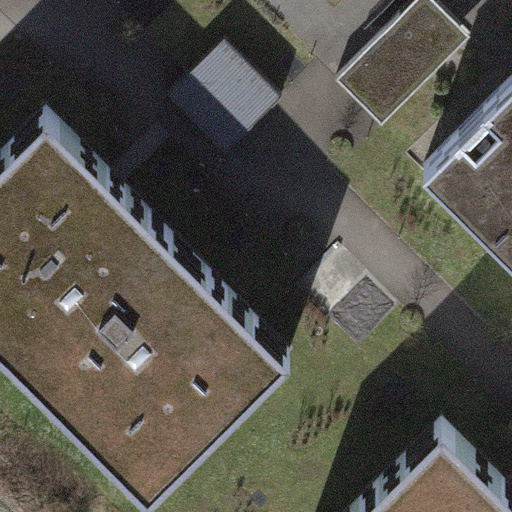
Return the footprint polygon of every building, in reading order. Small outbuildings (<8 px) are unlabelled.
[(411,0),(337,75),(383,120),(470,32),(438,0),(411,0)] [(234,24),(177,80),(233,138),(291,81),(234,24)] [(511,75),(438,146),(511,222),(511,75)] [(279,353),(42,107),(0,147),(0,342),(139,487),(279,353)] [(511,511),(511,506),(433,430),(353,511),(511,511)]
